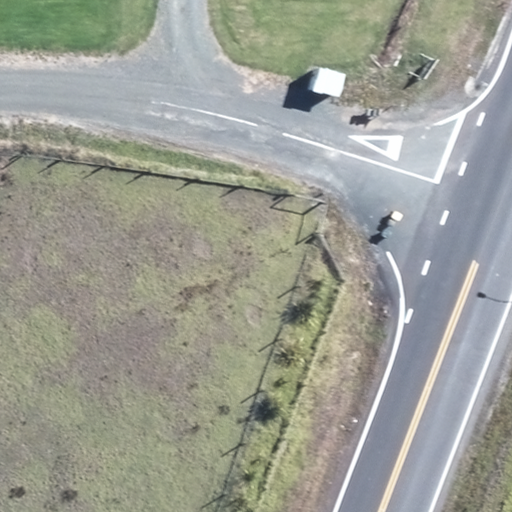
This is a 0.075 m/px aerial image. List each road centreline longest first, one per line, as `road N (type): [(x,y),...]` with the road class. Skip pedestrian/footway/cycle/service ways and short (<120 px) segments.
road 1 (unclassified): [(0,90),(207,114),(500,204)]
road 2 (primary): [(381,511),(500,204)]
